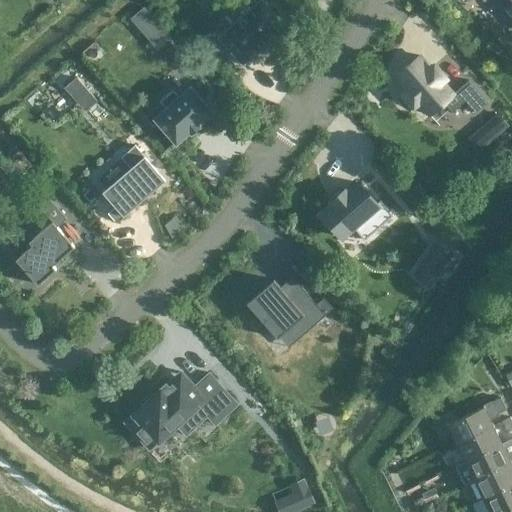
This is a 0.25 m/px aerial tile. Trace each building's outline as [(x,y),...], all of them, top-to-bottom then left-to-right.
[(262,0),(259,0),(219,36),(242,63),(285,25),(262,0)] [(511,0),(491,0),(503,12),(502,13),(509,22),(510,21),(511,22),(511,0)] [(418,55),(395,75),(406,88),(401,92),(413,106),(418,101),(430,115),(444,103),(452,112),(465,100),(475,113),(488,102),(468,79),(452,93),(441,81),(445,78),(434,65),(430,68),(418,55)] [(165,107),(153,118),(175,144),(189,131),(190,132),(199,125),(198,124),(212,112),(190,86),(177,97),(172,91),(160,101),(165,107)] [(497,114),(485,125),(494,135),(506,124),(497,114)] [(130,168),(102,192),(123,216),(165,180),(134,145),(120,157),(130,168)] [(8,153),(0,160),(0,166),(13,181),(25,171),(8,153)] [(332,203),(321,212),(342,237),(353,228),(364,239),(392,215),(380,200),(376,203),(358,182),(346,192),(344,190),(330,201),(332,203)] [(31,245),(15,259),(37,284),(55,268),(52,264),(74,246),(57,226),(66,218),(46,196),(36,204),(51,221),(28,241),(31,245)] [(439,244),(425,265),(437,274),(452,253),(439,244)] [(273,279),(246,303),(277,338),(316,303),(291,276),(280,286),(273,279)] [(169,381),(125,422),(149,449),(167,432),(176,425),(185,435),(207,415),(215,424),(237,404),(208,372),(195,384),(182,370),(169,381)] [(484,405),(447,424),(456,443),(493,425),(490,419),(499,415),(498,413),(504,410),(506,409),(501,397),(484,405)] [(511,423),(508,416),(500,421),(507,432),(511,429),(511,423)] [(493,425),(456,443),(465,461),(502,443),(493,425)] [(465,461),(455,466),(464,485),(474,480),(511,462),(511,461),(511,438),(502,443),(465,461)] [(511,463),(511,462),(474,480),(483,498),(511,483),(511,463)] [(307,483),(292,490),(300,507),(314,501),(307,483)] [(511,483),(483,498),(489,511),(502,511),(511,507),(511,483)]
